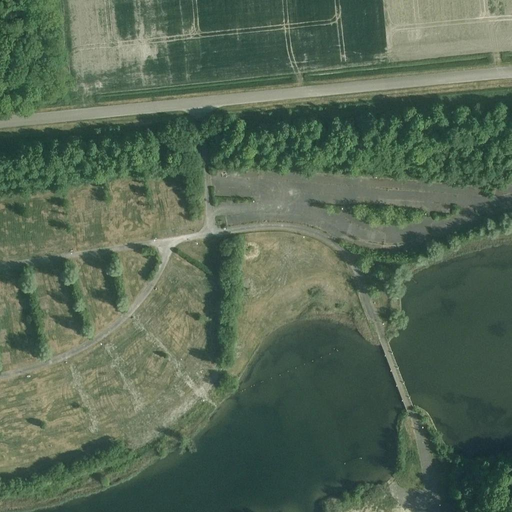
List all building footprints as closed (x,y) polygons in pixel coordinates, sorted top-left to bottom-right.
[(26,193),(35,194),(35,184),(26,184),(26,193)] [(111,214),(120,213),(119,202),(110,202),(111,214)] [(113,219),(114,230),(125,230),(124,219),(113,219)] [(13,276),(16,284),(23,282),(20,273),(13,276)] [(18,296),(21,304),(28,302),(25,293),(18,296)] [(55,337),(48,337),(49,345),(56,344),(55,337)] [(36,339),(29,341),(31,351),(39,349),(36,339)] [(8,348),(0,349),(1,357),(9,356),(8,348)] [(90,379),(80,383),(84,394),(94,390),(90,379)] [(152,398),(142,404),(148,413),(157,407),(152,398)] [(441,466),(443,478),(452,476),(450,464),(441,466)]
